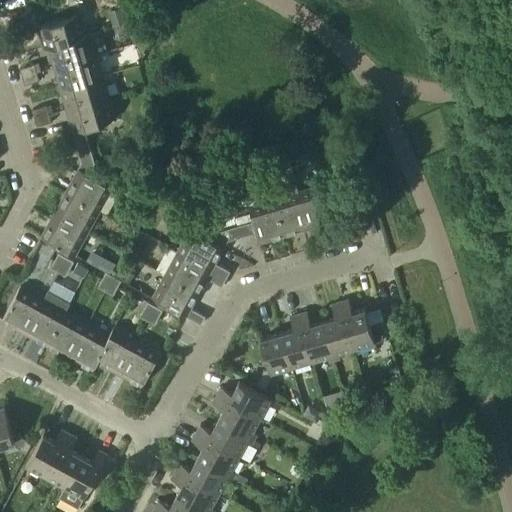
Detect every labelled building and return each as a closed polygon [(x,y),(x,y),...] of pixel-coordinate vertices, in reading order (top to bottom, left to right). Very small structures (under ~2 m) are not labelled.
[(114,24),(126,21),(121,7),(110,10),(114,24)] [(44,48),(48,47),(48,46),(86,34),(86,33),(80,13),(37,25),(44,48)] [(10,33),(12,41),(27,37),(24,29),(10,33)] [(90,32),(86,33),(86,34),(48,46),(48,47),(54,67),(97,54),(90,32)] [(54,67),(60,87),(103,75),(97,54),(54,67)] [(20,67),(22,76),(37,71),(34,63),(20,67)] [(39,80),(37,71),(22,76),(25,84),(39,80)] [(109,95),(103,75),(60,87),(66,108),(109,95)] [(115,117),(109,95),(66,108),(72,129),(84,126),(115,117)] [(32,109),(35,117),(49,113),(47,105),(32,109)] [(51,121),(49,113),(35,117),(37,125),(51,121)] [(86,132),(84,126),(72,129),(74,136),(86,132)] [(88,139),(86,132),(74,136),(76,142),(88,139)] [(88,139),(76,142),(78,148),(90,145),(88,139)] [(78,148),(80,155),(92,151),(90,145),(78,148)] [(82,161),(93,158),(92,151),(80,155),(82,161)] [(82,161),(78,167),(89,173),(95,162),(93,158),(82,161)] [(279,170),(291,167),(289,158),(276,161),(279,170)] [(66,191),(100,209),(112,186),(89,173),(78,167),(66,191)] [(136,176),(122,177),(123,189),(138,188),(136,176)] [(215,193),(222,201),(233,191),(226,183),(215,193)] [(272,190),(274,197),(285,235),(309,228),(298,190),(296,183),(272,190)] [(323,183),(298,190),(309,228),(334,220),(323,183)] [(66,191),(53,213),(88,231),(100,209),(66,191)] [(274,197),(249,205),(253,221),(257,232),(260,242),(285,235),(274,197)] [(53,213),(41,235),(41,236),(75,254),(88,231),(53,213)] [(133,213),(127,223),(138,229),(143,218),(133,213)] [(251,234),(257,232),(253,221),(247,222),(251,234)] [(241,224),(245,235),(251,234),(247,222),(241,224)] [(235,226),(239,237),(245,235),(241,224),(235,226)] [(229,227),(233,239),(239,237),(235,226),(229,227)] [(226,241),(233,239),(229,227),(223,229),(226,241)] [(189,228),(177,251),(211,270),(223,247),(213,241),(189,228)] [(213,241),(223,247),(226,241),(223,229),(219,230),(213,241)] [(177,251),(165,274),(199,292),(211,270),(177,251)] [(50,267),(58,271),(66,256),(58,252),(50,267)] [(121,264),(132,270),(138,260),(127,254),(121,264)] [(66,275),(74,260),(66,256),(58,271),(66,275)] [(77,262),(73,270),(83,276),(87,268),(77,262)] [(215,262),(211,270),(219,274),(223,267),(215,262)] [(230,271),(223,267),(219,274),(226,278),(230,271)] [(211,270),(207,278),(214,282),(219,274),(211,270)] [(98,286),(105,290),(114,275),(106,271),(98,286)] [(152,297),(186,315),(199,292),(165,274),(152,297)] [(226,278),(219,274),(214,282),(222,286),(226,278)] [(114,275),(105,290),(113,294),(121,279),(114,275)] [(43,299),(24,332),(47,345),(65,311),(76,291),(54,279),(43,299)] [(24,332),(43,299),(20,286),(1,320),(24,332)] [(349,298),(340,301),(354,348),(375,342),(372,330),(365,307),(352,311),(349,298)] [(139,315),(147,320),(155,305),(147,300),(139,315)] [(335,316),(323,320),(334,359),(340,357),(339,353),(354,348),(340,301),(331,303),(335,316)] [(155,324),(163,309),(155,305),(147,320),(155,324)] [(191,308),(187,316),(194,320),(198,312),(191,308)] [(88,323),(65,311),(47,345),(69,357),(88,323)] [(307,311),(299,313),(312,360),(327,356),(329,361),(334,359),(323,320),(311,323),(307,311)] [(198,312),(194,320),(201,324),(201,323),(205,316),(198,312)] [(294,328),(281,332),(292,366),(312,360),(299,313),(290,316),(294,328)] [(88,323),(69,357),(92,370),(97,361),(96,361),(110,335),(109,335),(88,323)] [(118,373),(137,339),(114,326),(109,335),(110,335),(96,361),(97,361),(118,373)] [(380,327),(372,330),(376,343),(384,340),(380,327)] [(292,366),(281,332),(260,338),(269,368),(264,369),(256,383),(266,388),(272,377),(271,372),(292,366)] [(137,339),(118,373),(141,386),(160,351),(137,339)] [(221,386),(216,394),(260,417),(270,398),(239,381),(233,392),(221,386)] [(337,392),(343,411),(349,409),(344,393),(344,390),(337,392)] [(219,417),(218,419),(253,438),(256,433),(252,431),(260,417),(216,394),(212,402),(224,408),(219,417)] [(5,406),(0,407),(0,444),(14,441),(15,445),(27,451),(32,442),(18,434),(13,435),(5,406)] [(250,444),(253,438),(218,419),(212,430),(200,423),(196,431),(239,455),(246,441),(250,444)] [(55,440),(43,433),(26,465),(45,476),(69,433),(61,428),(55,440)] [(203,446),(197,457),(233,476),(236,471),(231,469),(239,455),(196,431),(191,439),(203,446)] [(77,437),(69,433),(45,476),(64,486),(81,455),(71,449),(77,437)] [(93,461),(81,455),(64,486),(59,496),(78,507),(107,454),(99,449),(93,461)] [(107,455),(95,476),(106,482),(118,461),(107,455)] [(179,461),(175,469),(218,493),(226,479),(230,481),(233,476),(197,457),(191,468),(179,461)] [(218,493),(175,469),(171,477),(182,484),(176,495),(208,511),(213,511),(215,509),(211,507),(218,493)] [(159,499),(154,507),(162,511),(208,511),(176,495),(170,506),(159,499)]
